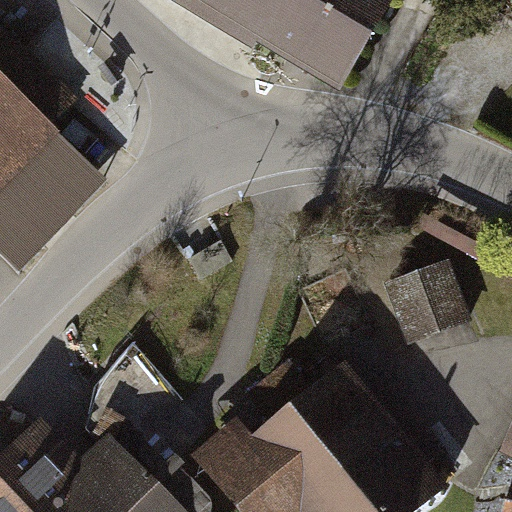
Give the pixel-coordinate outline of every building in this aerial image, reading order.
[(187,0),(339,90),(393,0),(187,0)] [(90,179),(0,88),(0,254),(7,261),(90,179)] [(449,258),(388,284),(414,345),(474,319),(449,258)] [(414,447),(355,372),(263,446),(246,425),(199,462),(238,511),(437,511),(476,482),(435,430),(414,447)] [(171,511),(131,464),(128,461),(86,496),(59,464),(2,511),(171,511)]
